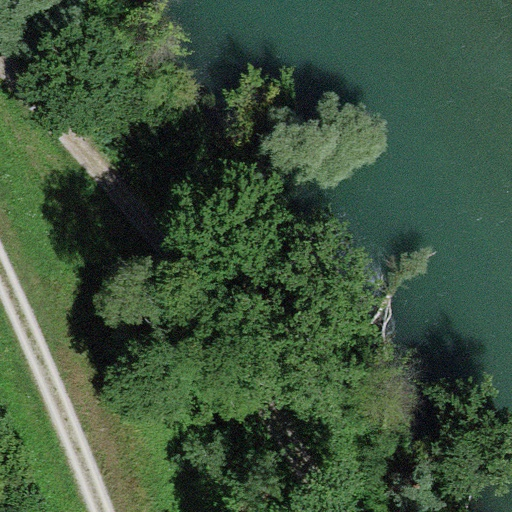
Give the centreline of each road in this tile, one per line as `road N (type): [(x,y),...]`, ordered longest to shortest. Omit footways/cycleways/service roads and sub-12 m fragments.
road 1 (track): [(0,48),(329,511)]
road 2 (track): [(0,260),(104,511)]
